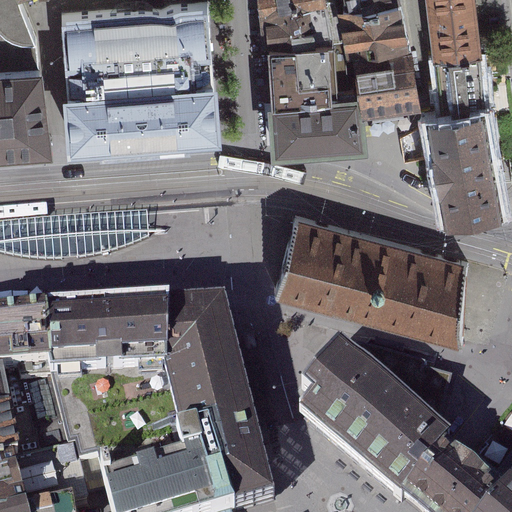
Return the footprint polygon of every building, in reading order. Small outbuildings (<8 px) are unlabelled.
[(262,0),(264,10),(326,1),(325,0),(262,0)] [(434,0),(435,8),(478,5),(477,0),(434,0)] [(266,44),(271,44),(335,39),(326,1),(264,10),(266,44)] [(415,42),(407,1),(344,5),(355,49),(415,42)] [(213,75),(208,4),(95,12),(62,14),(66,64),(71,143),(147,138),(183,135),(217,133),(213,75)] [(435,8),(442,61),(486,56),(478,5),(435,8)] [(335,39),(271,44),(270,96),(340,90),(335,39)] [(421,98),(415,42),(355,49),(361,88),(362,104),(421,98)] [(504,201),(485,99),(486,56),(442,61),(449,106),(431,109),(450,211),(504,201)] [(0,148),(52,144),(42,59),(0,62),(0,148)] [(340,90),(270,96),(274,144),(294,142),(365,136),(363,111),(362,104),(361,88),(340,90)] [(148,219),(0,228),(0,256),(13,258),(38,262),(63,263),(86,261),(102,257),(125,250),(149,242),(148,219)] [(295,219),(275,292),(463,344),(464,266),(295,219)] [(224,308),(170,310),(45,317),(52,370),(69,441),(80,440),(83,454),(98,449),(108,490),(113,511),(233,511),(275,501),(224,308)] [(45,317),(0,319),(0,373),(11,372),(22,403),(37,448),(69,441),(52,370),(45,317)] [(253,334),(242,337),(263,423),(275,420),(253,334)] [(451,377),(332,346),(292,391),(303,401),(294,411),(393,499),(442,443),(437,439),(433,435),(451,377)] [(0,409),(22,403),(11,372),(0,373),(0,409)] [(0,459),(37,448),(22,403),(0,409),(0,459)] [(0,459),(0,511),(29,511),(77,501),(89,497),(80,440),(37,448),(0,459)] [(447,448),(442,443),(393,499),(399,505),(407,511),(473,511),(494,489),(447,448)] [(494,489),(473,511),(511,511),(511,492),(500,482),(494,489)] [(78,511),(77,501),(29,511),(78,511)]
